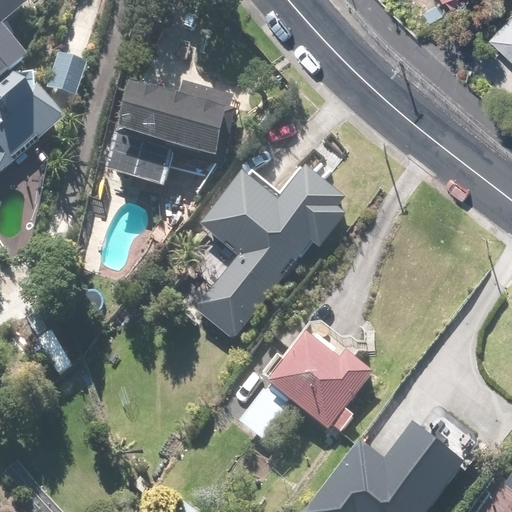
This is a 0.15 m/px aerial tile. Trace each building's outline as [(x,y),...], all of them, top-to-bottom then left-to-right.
[(31,3),(28,0),(0,0),(0,81),(32,56),(6,24),(31,3)] [(511,16),(495,34),(511,49),(511,16)] [(0,172),(15,160),(14,158),(62,119),(21,69),(0,85),(0,172)] [(193,95),(144,82),(120,172),(173,186),(185,145),(233,158),(246,111),(241,109),(244,97),(196,84),(193,95)] [(346,208),(355,197),(316,167),(290,200),(254,172),(211,227),(246,254),(201,311),(240,341),(319,242),(328,249),(355,215),(346,208)] [(335,430),(383,371),(357,350),(351,358),(318,332),(277,384),(335,430)] [(398,458),(376,442),(320,511),(437,511),(428,505),(462,462),(420,430),(398,458)]
